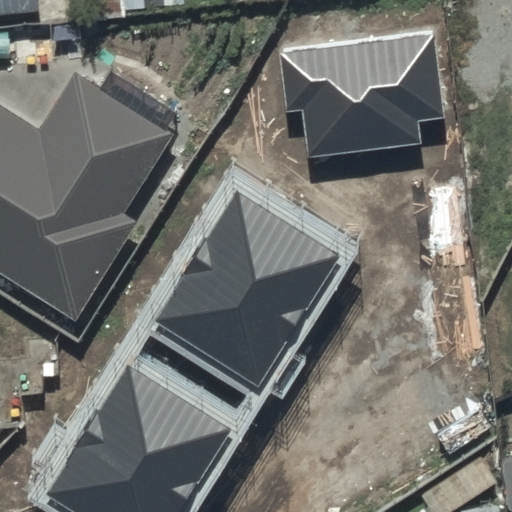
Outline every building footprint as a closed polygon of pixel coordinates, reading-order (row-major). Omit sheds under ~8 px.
[(0,0),(0,17),(43,13),(41,0),(0,0)] [(432,32),(279,53),(287,112),(302,110),(309,158),(420,143),(417,121),(444,117),(432,32)] [(0,93),(0,259),(78,308),(139,211),(126,202),(174,124),(76,63),(42,119),(0,93)] [(341,255),(238,191),(155,322),(258,387),(341,255)] [(285,422),(341,508),(473,424),(418,337),(285,422)] [(180,511),(233,428),(130,363),(47,495),(74,511),(180,511)]
